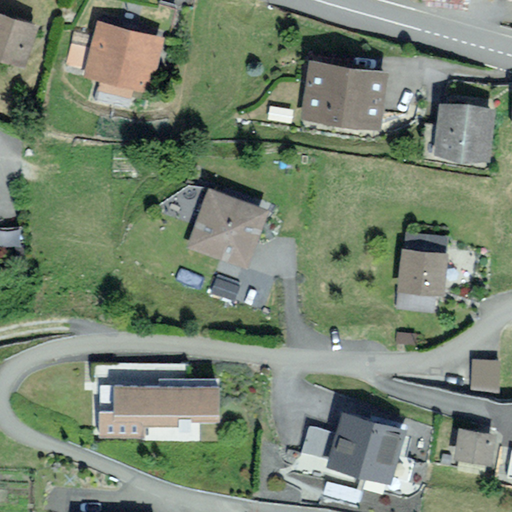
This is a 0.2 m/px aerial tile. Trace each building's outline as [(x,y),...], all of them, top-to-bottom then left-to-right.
[(38,28),(0,15),(0,54),(26,63),(38,28)] [(160,38),(102,23),(90,70),(148,85),(160,38)] [(384,75),(313,65),(305,117),(377,127),(384,75)] [(491,108),(445,104),(441,156),(486,160),(491,108)] [(267,212),(210,191),(190,246),(248,266),(267,212)] [(446,237),(409,234),(408,251),(404,251),(401,291),(421,292),(442,294),(444,272),(446,237)] [(239,287),(218,280),(214,291),(235,298),(239,287)] [(498,362),(474,361),(473,388),(497,389),(498,362)] [(218,416),(218,380),(162,380),(162,388),(117,388),(117,416),(103,416),(103,435),(143,435),(143,424),(175,424),(175,415),(218,416)] [(402,432),(344,416),(331,463),(389,479),(402,432)] [(498,438),(463,433),(459,459),(494,465),(498,438)]
